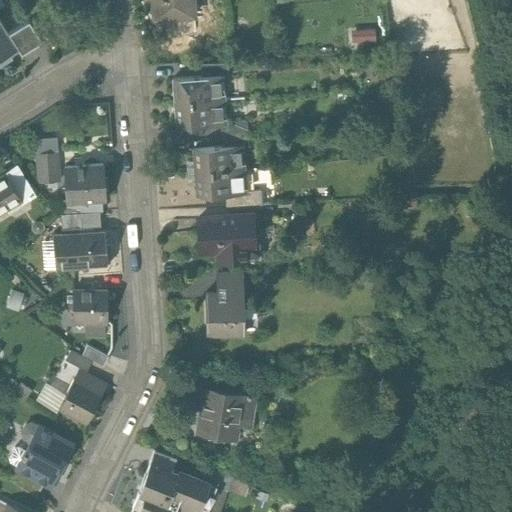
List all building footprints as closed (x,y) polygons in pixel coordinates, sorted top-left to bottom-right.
[(151,0),(154,21),(193,18),(191,0),(151,0)] [(0,24),(0,63),(18,52),(8,37),(0,24)] [(28,24),(8,37),(18,52),(21,57),(41,45),(28,24)] [(219,74),(171,79),(173,102),(221,98),(219,74)] [(221,98),(173,102),(175,126),(223,122),(221,98)] [(240,144),(191,148),(193,172),(242,168),(240,144)] [(56,153),(36,154),(39,178),(58,176),(56,153)] [(102,165),(63,168),(66,202),(66,204),(102,201),(105,201),(102,165)] [(35,195),(17,166),(4,174),(5,176),(20,201),(24,199),(26,201),(35,195)] [(242,168),(193,172),(195,195),(223,193),(243,191),(243,190),(242,168)] [(5,176),(0,179),(0,213),(20,201),(5,176)] [(258,189),(243,190),(243,191),(223,193),(224,205),(259,203),(258,189)] [(102,212),(102,201),(66,204),(66,202),(62,202),(63,215),(100,212),(102,212)] [(63,215),(60,215),(61,231),(101,228),(100,212),(63,215)] [(249,212),(196,217),(199,250),(216,248),(217,258),(244,256),(243,243),(251,242),(249,212)] [(102,232),(61,235),(61,233),(53,233),(55,268),(105,264),(104,263),(108,262),(107,245),(103,246),(102,232)] [(203,285),(204,297),(241,296),(240,270),(217,271),(217,284),(203,285)] [(106,291),(73,291),(73,323),(106,323),(106,291)] [(241,296),(204,297),(205,332),(243,330),(241,296)] [(107,355),(85,343),(80,353),(90,359),(102,365),(107,355)] [(80,353),(69,348),(64,358),(85,369),(90,359),(80,353)] [(72,377),(57,405),(84,420),(99,392),(72,377)] [(238,388),(205,384),(201,410),(198,410),(196,427),(233,432),(238,388)] [(55,434),(31,422),(25,423),(22,430),(24,437),(30,440),(17,466),(45,481),(49,482),(51,479),(54,481),(61,468),(57,466),(62,456),(65,458),(72,445),(54,436),(55,434)] [(212,485),(153,464),(135,511),(165,511),(172,495),(186,500),(185,503),(203,510),(212,485)] [(45,481),(17,466),(10,481),(36,499),(45,481)] [(26,511),(6,503),(2,511),(26,511)]
